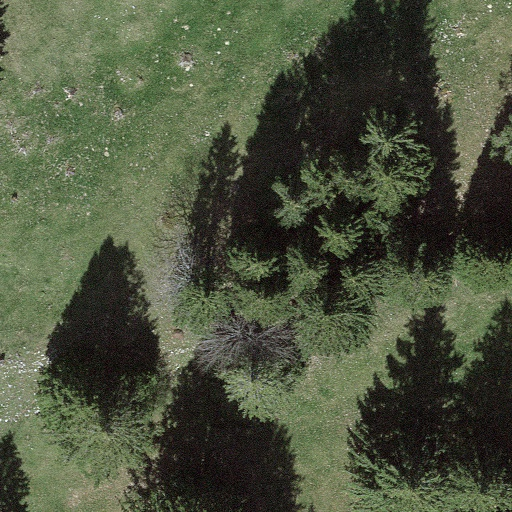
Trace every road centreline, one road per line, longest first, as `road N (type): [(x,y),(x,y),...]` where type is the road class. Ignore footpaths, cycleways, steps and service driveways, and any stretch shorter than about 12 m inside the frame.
road 1 (track): [(0,233),(35,202),(385,81),(511,51)]
road 2 (track): [(0,471),(108,453),(511,350)]
